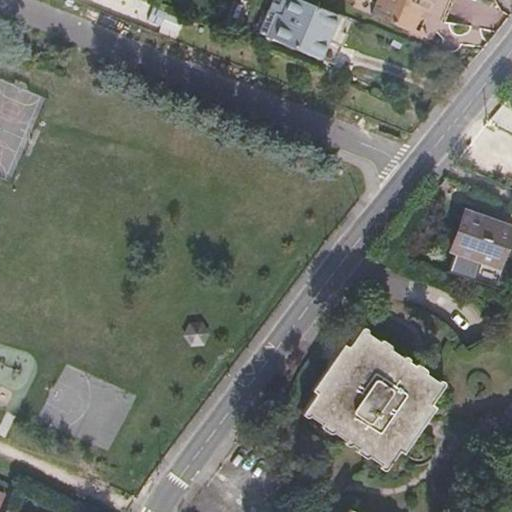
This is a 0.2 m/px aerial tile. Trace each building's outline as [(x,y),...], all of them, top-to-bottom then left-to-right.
[(333,33),(340,16),(301,0),(288,0),(284,13),(283,12),(280,22),(267,16),(259,34),(330,62),(341,36),(333,33)] [(422,0),(431,3),(432,0),(365,0),(376,5),(372,14),(411,31),(421,7),(418,6),(420,0),(422,0)] [(480,261),(498,267),(511,227),(463,211),(449,251),(455,253),(480,261)] [(455,253),(448,273),(473,281),(480,261),(455,253)] [(480,261),(473,281),(495,289),(502,268),(498,267),(480,261)] [(202,317),(185,319),(178,336),(191,349),(208,347),(215,330),(202,317)] [(380,467),(384,471),(398,451),(432,403),(446,383),(440,380),(438,382),(426,373),(428,371),(417,363),(415,362),(414,364),(408,361),(409,359),(409,356),(406,355),(404,357),(390,348),(391,346),(381,338),(379,340),(368,333),(369,328),(367,327),(365,327),(362,328),(304,411),(303,414),(304,416),(306,416),(310,415),(321,423),(320,426),(322,428),(330,434),(332,434),(333,432),(345,439),(345,443),(347,445),(348,445),(352,444),(358,448),(357,450),(359,453),(363,456),(366,457),(368,456),(381,464),(380,467)]
